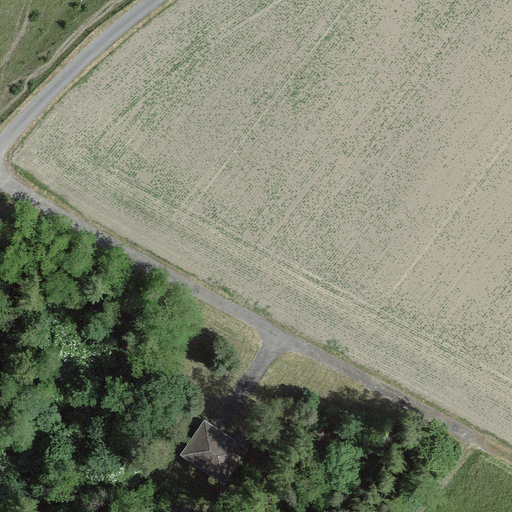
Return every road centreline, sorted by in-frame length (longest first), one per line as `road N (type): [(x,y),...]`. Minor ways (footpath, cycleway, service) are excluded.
road 1 (track): [(511,460),(0,179)]
road 2 (unclassified): [(0,145),(155,0)]
